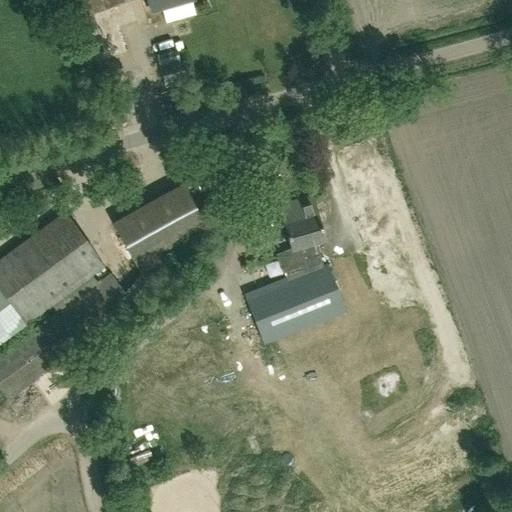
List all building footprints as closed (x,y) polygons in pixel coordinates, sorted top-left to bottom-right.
[(62,0),(69,18),(122,0),(62,0)] [(148,0),(151,11),(190,0),(148,0)] [(183,44),(200,39),(196,24),(179,29),(183,44)] [(184,68),(181,68),(176,50),(156,55),(165,88),(187,82),(184,68)] [(176,271),(168,256),(211,232),(182,182),(113,221),(141,271),(124,292),(133,305),(178,275),(176,271)] [(373,193),(360,199),(373,229),(386,223),(373,193)] [(263,343),(344,311),(326,265),(321,267),(314,243),(324,240),(312,194),(277,204),(290,250),(300,247),(307,272),(244,297),(263,343)] [(0,288),(26,324),(105,266),(64,210),(0,256),(0,288)] [(133,305),(124,292),(110,272),(31,330),(0,352),(0,389),(6,398),(133,305)] [(180,395),(245,370),(227,324),(162,349),(180,395)]
